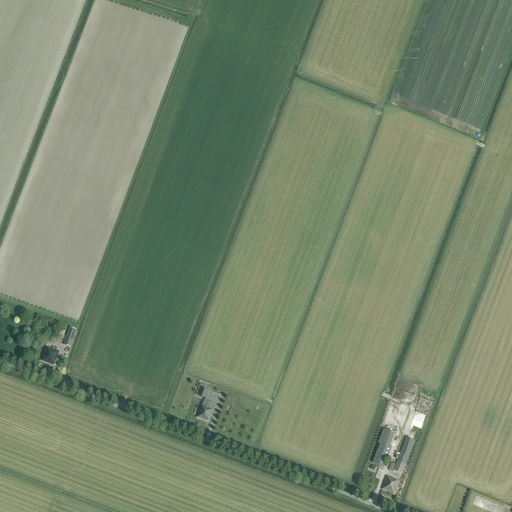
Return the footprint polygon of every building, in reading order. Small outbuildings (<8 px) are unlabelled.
[(69,347),(71,343),(76,329),(69,327),(65,341),(64,345),(69,347)] [(60,351),(57,350),(58,348),(54,347),(53,349),(51,348),(51,349),(47,347),(42,361),(54,366),(55,365),(56,365),(57,362),(56,362),(60,351)] [(211,386),(204,384),(200,383),(196,395),(207,398),(211,386)] [(207,407),(209,402),(204,400),(197,418),(209,422),(214,410),(207,407)] [(380,444),(390,448),(395,433),(384,429),(378,443),(380,444)] [(391,463),(388,470),(393,472),(394,471),(402,474),(415,441),(406,438),(394,469),(395,464),(391,463)] [(380,444),(373,463),(384,467),(391,448),(390,448),(380,444)] [(394,494),(399,481),(395,480),(395,479),(387,476),(383,489),(394,494)]
